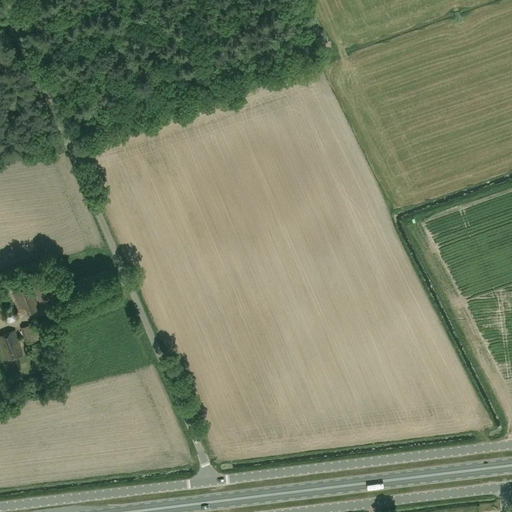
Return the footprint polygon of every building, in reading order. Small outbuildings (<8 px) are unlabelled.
[(46,274),(32,280),(42,309),(58,303),(46,274)] [(31,286),(13,293),(11,294),(17,309),(19,308),(22,317),(40,310),(31,286)] [(16,320),(18,311),(11,306),(4,309),(3,317),(9,323),(16,320)] [(36,324),(29,326),(21,328),(25,343),(40,339),(36,324)] [(0,335),(0,341),(7,361),(23,356),(14,331),(0,335)]
